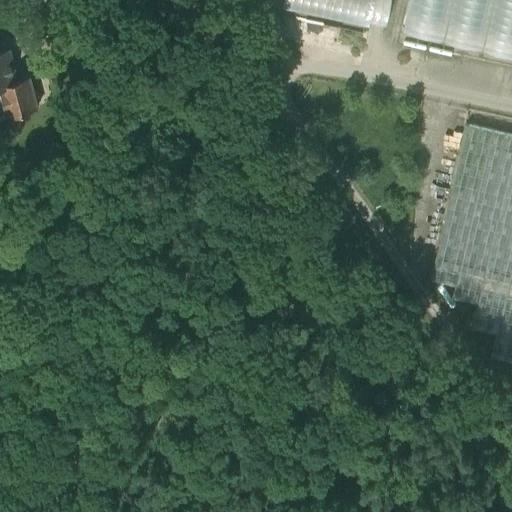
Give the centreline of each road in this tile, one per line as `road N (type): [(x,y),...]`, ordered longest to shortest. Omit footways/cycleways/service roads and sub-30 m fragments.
road 1 (track): [(257,0),(282,57),(418,284),(511,419)]
road 2 (residential): [(282,57),(511,107)]
